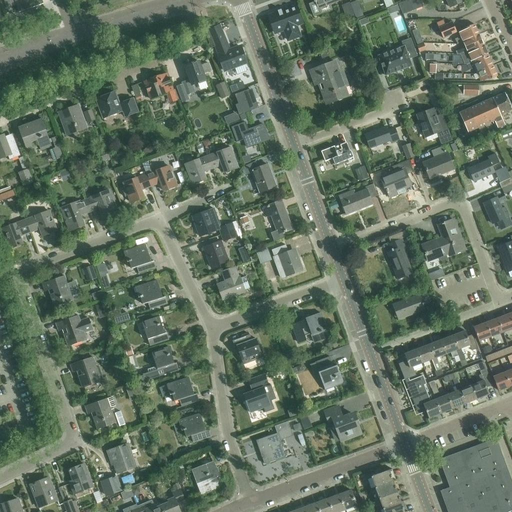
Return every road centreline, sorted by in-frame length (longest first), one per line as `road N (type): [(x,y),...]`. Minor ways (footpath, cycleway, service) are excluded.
road 1 (residential): [(0,478),(67,445),(73,433),(20,283),(25,271),(156,222),(210,327)]
road 2 (tertiary): [(332,248),(241,0)]
road 3 (residential): [(498,301),(458,199),(332,248)]
road 4 (residential): [(247,500),(210,327)]
road 5 (residential): [(247,500),(403,442)]
road 6 (residential): [(210,327),(343,277)]
road 7 (residential): [(370,353),(498,301)]
road 8 (tertiary): [(72,35),(196,0)]
